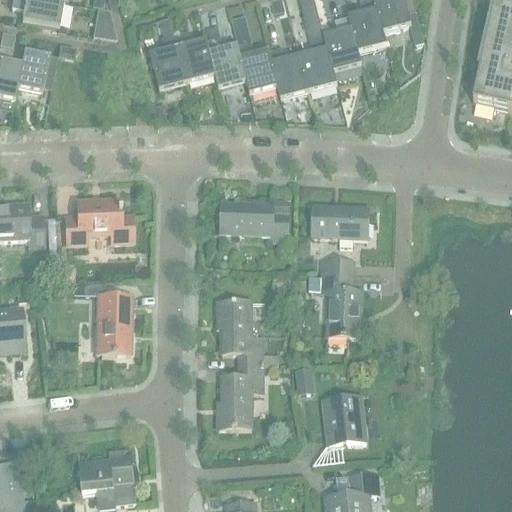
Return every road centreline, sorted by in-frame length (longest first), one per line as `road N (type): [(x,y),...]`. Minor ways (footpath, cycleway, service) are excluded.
road 1 (residential): [(166,400),(174,157)]
road 2 (residential): [(404,164),(174,157)]
road 3 (residential): [(174,157),(0,161)]
road 4 (residential): [(166,400),(0,421)]
road 5 (residential): [(426,165),(450,0)]
road 6 (residential): [(301,470),(173,480)]
road 7 (residential): [(401,289),(404,164)]
